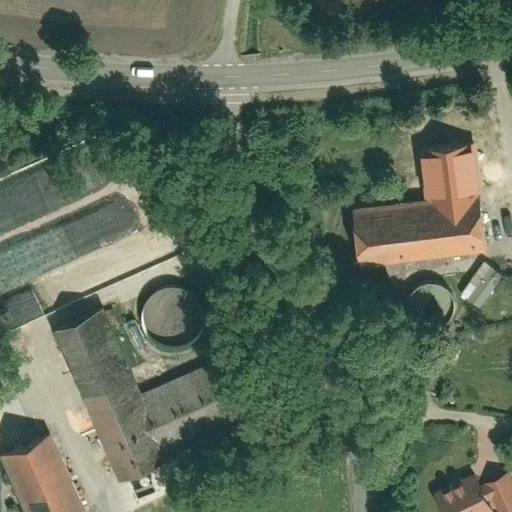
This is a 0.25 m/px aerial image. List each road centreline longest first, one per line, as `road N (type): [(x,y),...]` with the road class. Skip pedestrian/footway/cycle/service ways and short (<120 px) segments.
road 1 (unclassified): [(361,511),(358,453),(327,357),(236,153),(227,93)]
road 2 (tertiary): [(227,76),(511,44)]
road 3 (tertiary): [(0,63),(227,76)]
